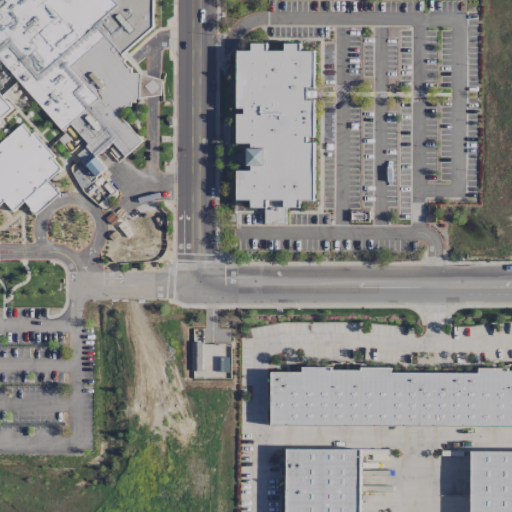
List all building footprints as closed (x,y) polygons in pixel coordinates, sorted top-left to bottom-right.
[(0,0),(153,0),(153,27),(121,54),(125,59),(123,61),(129,68),(131,68),(131,73),(140,74),(162,80),(161,95),(139,97),(139,98),(134,98),(135,102),(130,102),(130,106),(126,105),(117,113),(142,141),(125,156),(112,142),(96,156),(106,168),(96,177),(76,154),(88,144),(70,123),(62,130),(0,59),(0,0)] [(253,45),(253,51),(238,51),(238,109),(248,108),(248,116),(239,116),(239,145),(254,145),(255,170),(239,170),(239,203),(253,203),(253,209),(264,209),(264,227),(287,226),(287,210),(303,210),(303,201),(317,201),(317,145),(310,145),(310,139),(317,139),(317,101),(310,101),(310,88),(317,88),(317,52),(302,52),(302,44),(285,44),(285,52),(270,52),(270,44),(253,45)] [(0,203),(4,200),(13,211),(24,201),(36,214),(60,193),(58,191),(59,190),(56,186),(55,187),(48,180),(61,169),(52,158),(55,156),(33,132),(31,134),(22,124),(0,143),(0,126),(4,122),(1,119),(12,108),(0,94),(0,203)] [(271,425),(511,426),(511,372),(509,373),(509,368),(480,368),(480,374),(391,374),(390,368),(362,368),(362,372),(332,372),(332,368),(303,368),(303,372),(271,372),(271,425)] [(286,511),(286,450),(361,450),(360,511),(286,511)] [(511,511),(470,511),(471,452),(511,452),(511,511)]
